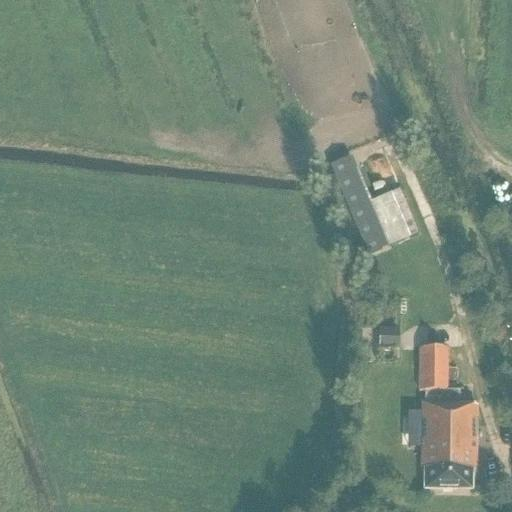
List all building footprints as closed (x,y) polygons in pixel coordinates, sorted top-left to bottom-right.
[(340,162),(327,168),(364,257),(378,251),(340,162)] [(390,193),(409,238),(417,235),(398,190),(390,193)] [(395,349),(395,328),(377,327),(377,349),(370,349),(370,364),(391,364),(391,351),(395,349)] [(475,469),(475,406),(458,406),(458,391),(447,391),(447,349),(417,349),(417,392),(424,392),(423,404),(421,404),(421,469),(424,469),(424,490),(471,491),(471,469),(475,469)] [(511,420),(511,406),(508,391),(492,395),(499,424),(511,420)] [(491,481),(492,473),(480,472),(480,481),(491,481)]
